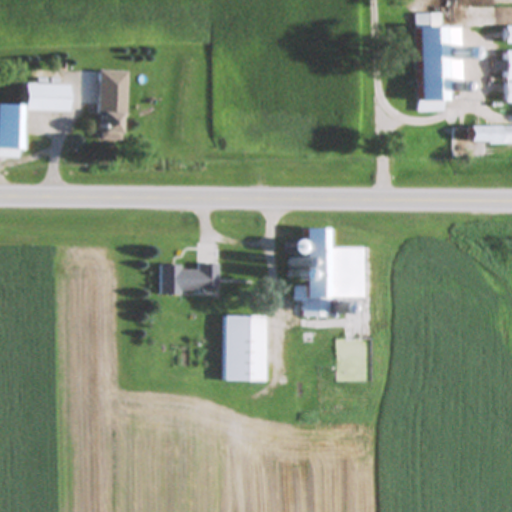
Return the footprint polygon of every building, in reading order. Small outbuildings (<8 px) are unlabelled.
[(445,14),(416,14),(418,113),(447,112),(445,14)] [(125,134),(128,72),(100,71),(97,133),(125,134)] [(23,111),(69,113),(70,86),(25,84),(24,106),(0,105),(0,157),(21,158),(23,111)] [(511,143),(511,126),(471,127),(471,144),(511,143)] [(365,300),(363,249),(330,250),(329,230),(306,231),(306,244),(293,244),(293,259),(289,259),(289,284),(294,284),(295,303),(303,303),(303,318),(346,317),(346,300),(365,300)] [(180,266),(159,266),(159,295),(217,295),(217,266),(196,266),(196,271),(180,271),(180,266)] [(265,382),(265,318),(223,318),(223,382),(265,382)]
